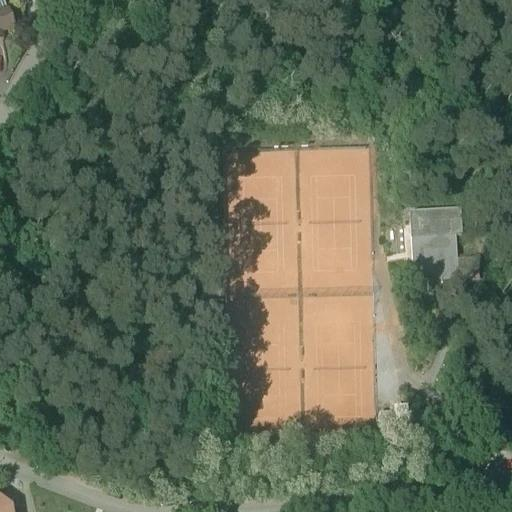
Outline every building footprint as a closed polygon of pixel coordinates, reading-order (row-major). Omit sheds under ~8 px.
[(130,0),(149,12),(156,0),(130,0)] [(0,28),(0,55),(3,55),(0,49),(14,44),(7,25),(0,28)] [(177,40),(158,29),(151,41),(170,51),(177,40)] [(456,227),(405,230),(407,257),(415,256),(416,278),(424,277),(424,281),(425,298),(454,296),(453,282),(451,255),(458,254),(456,227)] [(453,282),(454,296),(473,295),(472,281),(453,282)] [(28,370),(0,389),(0,401),(5,408),(38,385),(28,370)] [(388,428),(375,428),(376,451),(388,450),(388,428)]
